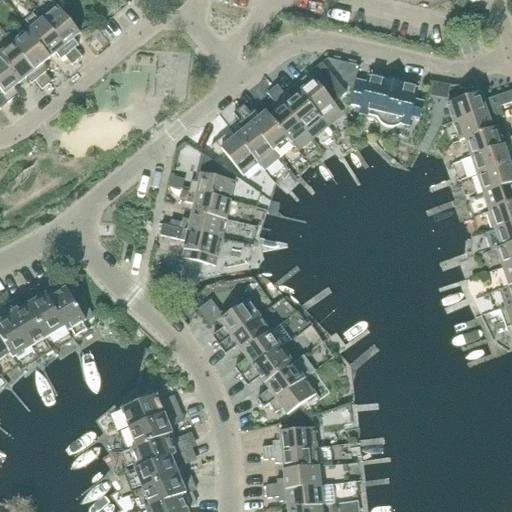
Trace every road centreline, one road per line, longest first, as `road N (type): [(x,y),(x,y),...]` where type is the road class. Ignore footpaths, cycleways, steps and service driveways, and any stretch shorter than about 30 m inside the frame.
road 1 (residential): [(232,511),(229,449),(214,394),(182,344),(132,298),(76,222)]
road 2 (residential): [(243,82),(302,42),(451,72),(511,58)]
road 3 (residential): [(0,139),(158,27),(188,22)]
road 4 (residential): [(76,222),(243,82)]
road 5 (residential): [(448,26),(310,0)]
